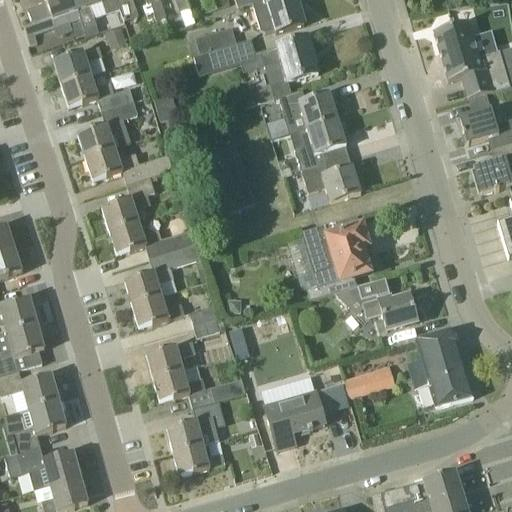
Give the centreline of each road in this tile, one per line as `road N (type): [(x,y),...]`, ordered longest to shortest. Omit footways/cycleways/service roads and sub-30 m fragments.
road 1 (residential): [(130,511),(0,92)]
road 2 (residential): [(511,351),(471,307),(378,0)]
road 3 (residential): [(206,511),(448,442),(511,399)]
